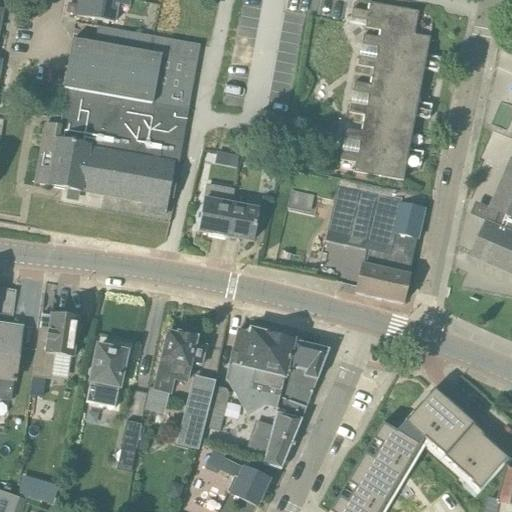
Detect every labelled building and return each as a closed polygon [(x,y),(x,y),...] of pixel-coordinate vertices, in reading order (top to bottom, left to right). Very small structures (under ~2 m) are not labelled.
[(129,1),(123,0),(79,0),(76,17),(114,24),(117,5),(128,7),(129,1)] [(365,29),(380,32),(379,39),(363,36),(361,46),(377,49),(375,60),(359,57),(358,67),(373,70),(370,86),(354,83),(353,93),(368,96),(366,107),(351,104),(349,114),(364,117),(361,133),(346,130),(344,140),(359,143),(357,154),(342,151),(340,161),(355,164),(354,173),(403,182),(406,165),(420,167),(423,154),(409,151),(415,118),(429,120),(431,106),(417,104),(424,70),(438,73),(440,59),(426,57),(432,26),(430,25),(428,39),(414,36),(419,13),(369,3),(368,13),(352,10),(351,20),(366,22),(365,29)] [(63,90),(66,90),(188,113),(200,46),(97,28),(95,44),(72,40),(63,90)] [(66,90),(60,127),(176,150),(181,151),(188,113),(66,90)] [(176,150),(60,127),(46,125),(35,185),(67,191),(65,199),(65,200),(66,201),(66,203),(67,204),(68,204),(69,205),(71,206),(73,206),(74,206),(76,205),(77,203),(78,202),(79,201),(80,193),(141,204),(139,214),(164,219),(168,198),(173,198),(176,176),(171,176),(176,150)] [(236,170),(239,158),(231,156),(229,168),(236,170)] [(511,161),(491,210),(501,214),(495,227),(487,223),(472,258),(511,274),(511,161)] [(198,233),(225,238),(231,206),(234,190),(207,185),(205,195),(198,233)] [(324,241),(344,246),(364,251),(364,252),(366,253),(363,267),(362,267),(355,296),(401,306),(412,258),(423,210),(402,205),(403,201),(337,185),(324,241)] [(294,188),(290,208),(317,213),(321,193),(294,188)] [(231,206),(225,238),(252,243),(259,205),(247,203),(245,209),(231,206)] [(52,313),(42,312),(32,379),(45,381),(47,368),(52,369),(54,357),(72,359),(78,322),(75,321),(76,317),(61,314),(60,319),(51,318),(52,313)] [(0,398),(11,400),(13,383),(20,331),(0,328),(0,398)] [(226,383),(246,418),(263,337),(239,331),(230,366),(229,365),(226,383)] [(263,337),(246,418),(264,407),(276,410),(293,342),(264,335),(263,337)] [(200,366),(204,348),(194,346),(195,340),(178,336),(176,342),(167,339),(155,390),(149,389),(144,409),(164,414),(172,380),(185,383),(189,364),(200,366)] [(276,410),(275,414),(302,421),(327,355),(325,350),(293,342),(276,410)] [(114,410),(126,354),(113,352),(110,348),(103,346),(100,349),(97,348),(93,369),(89,371),(88,376),(91,379),(86,404),(114,410)] [(192,377),(175,446),(197,452),(203,429),(213,387),(214,383),(192,377)] [(213,387),(203,429),(219,433),(228,395),(225,390),(213,387)] [(380,426),(328,511),(380,511),(418,448),(403,439),(411,430),(481,492),(511,460),(432,392),(394,434),(380,426)] [(302,421),(275,414),(261,466),(281,471),(302,421)] [(126,422),(120,449),(135,451),(140,425),(126,422)] [(228,494),(257,508),(270,483),(224,461),(225,458),(213,453),(208,450),(201,468),(206,471),(217,476),(219,471),(235,479),(228,494)] [(511,511),(511,466),(510,467),(499,511),(511,511)] [(184,487),(170,482),(165,496),(179,500),(184,487)] [(57,488),(41,483),(35,502),(52,507),(57,488)] [(0,511),(21,511),(25,501),(0,491),(0,511)]
